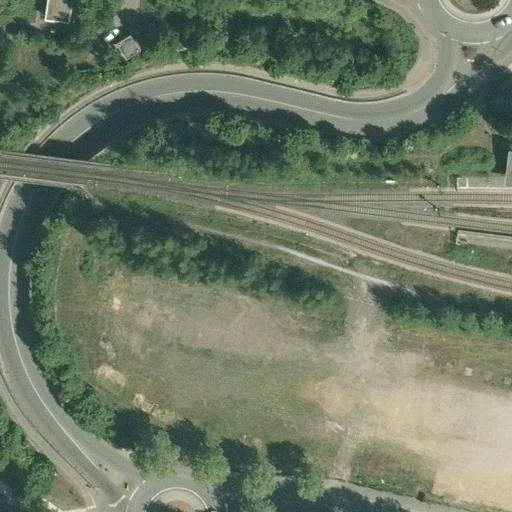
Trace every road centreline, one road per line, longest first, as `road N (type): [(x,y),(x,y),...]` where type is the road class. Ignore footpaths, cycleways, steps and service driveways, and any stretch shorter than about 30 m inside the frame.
road 1 (secondary): [(441,99),(373,124),(222,98),(155,104),(96,130),(38,187),(21,218),(5,288),(13,352),(47,419),(72,448),(141,499)]
road 2 (residential): [(344,511),(214,507)]
